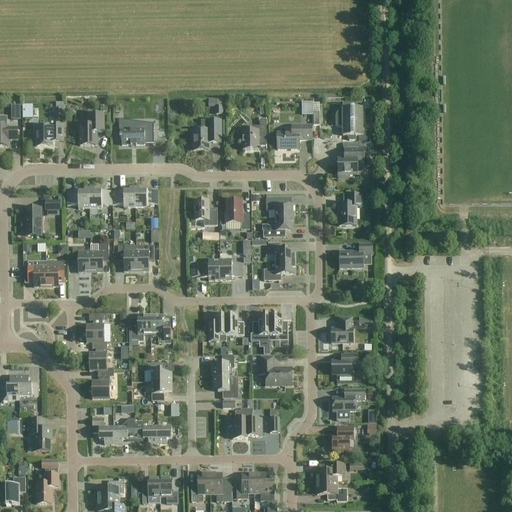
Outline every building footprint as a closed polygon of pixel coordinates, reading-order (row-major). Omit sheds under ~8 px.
[(20,107),(11,107),(11,121),(20,121),(20,107)] [(350,137),(352,139),(355,137),(362,137),(362,109),(342,109),(342,111),(341,111),(339,112),(338,113),(336,114),(335,116),(335,118),(335,127),(342,129),(342,137),(350,137)] [(54,110),(54,122),(64,122),(64,110),(56,110),(54,110)] [(79,127),(80,147),(97,147),(96,133),(103,133),(103,115),(88,116),(88,127),(79,127)] [(242,132),(243,152),(256,151),(256,148),(267,147),(266,121),(260,121),(260,127),(249,128),(245,132),(242,132)] [(209,152),(209,144),(221,144),(221,138),(220,122),(212,122),(201,122),(201,131),(193,131),(193,152),(209,152)] [(144,134),(151,134),(151,125),(144,125),(144,130),(119,131),(119,140),(121,140),(121,147),(131,147),(136,147),(136,146),(145,146),(144,134)] [(8,129),(8,128),(0,127),(0,148),(8,148),(8,141),(17,141),(17,129),(8,129)] [(51,127),(35,127),(35,139),(36,139),(37,148),(52,147),(52,143),(51,138),(55,138),(55,140),(62,140),(62,127),(55,127),(55,128),(51,128),(51,127)] [(277,134),(277,151),(299,151),(299,142),(312,142),(312,127),(292,127),(292,134),(277,134)] [(364,164),(364,150),(373,150),(372,144),(347,144),(347,150),(344,150),(344,159),(338,159),(338,176),(357,176),(357,164),(364,164)] [(147,189),(135,190),(135,210),(147,210),(147,207),(158,206),(158,192),(147,192),(147,189)] [(90,210),(89,190),(78,190),(78,193),(67,194),(67,208),(78,208),(78,211),(90,210)] [(101,190),(89,190),(90,210),(101,210),(101,207),(112,207),(112,193),(101,193),(101,190)] [(123,193),(112,193),(112,207),(123,207),(123,210),(135,210),(135,190),(123,190),(123,193)] [(338,206),(339,228),(356,227),(356,208),(362,208),(362,196),(346,196),(346,205),(338,206)] [(275,212),(275,219),(294,219),(294,214),(293,214),(293,206),(282,206),(282,199),(266,200),(266,212),(275,212)] [(209,210),(208,202),(195,203),(195,222),(204,222),(204,228),(217,227),(217,210),(209,210)] [(242,216),(242,202),(226,202),(226,215),(225,215),(225,225),(226,232),(241,232),(249,231),(249,215),(242,216)] [(45,203),(45,211),(60,211),(60,203),(58,203),(45,203)] [(25,210),(25,237),(41,237),(40,210),(25,210)] [(263,240),(277,239),(285,239),(285,232),(293,232),(293,225),(294,225),(294,219),(275,219),(275,227),(268,227),(268,232),(263,232),(263,240)] [(275,256),(275,263),(295,263),(295,250),(280,250),(280,245),(268,245),(268,256),(275,256)] [(98,254),(90,254),(91,274),(103,274),(103,264),(109,263),(108,246),(98,246),(98,254)] [(339,253),(339,270),(363,270),(363,257),(372,257),(372,246),(359,246),(359,253),(339,253)] [(136,248),(136,253),(136,274),(148,273),(148,263),(154,263),(154,247),(148,248),(143,248),(136,248)] [(91,274),(90,254),(84,254),(84,248),(72,249),(72,264),(78,264),(78,274),(91,274)] [(136,274),(136,253),(130,253),(129,248),(118,248),(118,263),(124,263),(124,274),(136,274)] [(191,278),(196,278),(196,280),(208,280),(208,283),(220,282),(220,262),(208,263),(208,266),(196,266),(196,267),(191,267),(191,278)] [(231,262),(220,262),(220,282),(232,282),(232,279),(243,279),(242,265),(231,265),(231,262)] [(46,289),(46,263),(34,263),(28,263),(28,279),(34,278),(34,289),(46,289)] [(46,263),(46,289),(58,289),(58,286),(64,286),(64,285),(64,263),(52,263),(46,263)] [(280,276),(295,276),(295,263),(275,263),(270,263),(270,271),(264,271),(264,283),(281,282),(280,276)] [(473,375),(511,374),(511,345),(511,336),(507,337),(506,301),(481,301),(481,298),(472,299),(473,375)] [(86,326),(86,333),(85,333),(84,334),(83,335),(84,337),(85,338),(86,338),(86,344),(92,344),(104,344),(104,326),(99,326),(99,322),(106,322),(106,316),(89,316),(89,322),(95,322),(95,326),(86,326)] [(270,343),(270,316),(258,316),(258,324),(252,324),(252,335),(250,335),(250,344),(259,344),(259,343),(270,343)] [(281,316),(270,316),(270,337),(288,336),(288,323),(282,323),(281,316)] [(208,324),(208,338),(208,343),(219,343),(226,343),(226,337),(226,317),(214,317),(214,324),(208,324)] [(237,317),(226,317),(226,337),(244,337),(243,324),(237,324),(237,317)] [(138,348),(138,343),(143,343),(143,336),(151,336),(151,318),(138,318),(138,331),(131,331),(131,332),(129,332),(129,353),(132,353),(132,348),(138,348)] [(151,318),(151,336),(158,336),(158,343),(164,343),(164,346),(171,345),(171,326),(164,326),(164,318),(151,318)] [(351,330),(351,320),(339,320),(339,330),(331,330),(332,345),(352,345),(352,330),(351,330)] [(89,355),(89,361),(87,361),(87,362),(86,364),(87,365),(87,366),(89,366),(89,373),(97,372),(107,372),(107,344),(104,344),(92,344),(92,351),(97,350),(97,354),(89,355)] [(332,376),(337,376),(337,386),(354,386),(354,375),(351,375),(351,368),(357,368),(357,356),(341,356),(342,362),(332,362),(332,376)] [(212,370),(212,379),(229,379),(229,370),(234,370),(234,357),(222,357),(222,365),(217,365),(217,370),(212,370)] [(273,370),(273,359),(261,359),(261,362),(258,362),(258,376),(266,376),(266,387),(291,387),(291,370),(273,370)] [(151,372),(151,384),(172,384),(172,374),(164,374),(164,365),(146,365),(146,372),(151,372)] [(92,383),(92,389),(90,389),(89,390),(89,392),(89,393),(90,394),(92,394),(92,401),(110,400),(109,378),(113,378),(113,372),(107,372),(97,372),(98,379),(100,379),(100,383),(92,383)] [(0,385),(0,405),(8,405),(8,398),(19,398),(19,378),(9,378),(10,385),(0,385)] [(29,378),(19,378),(19,398),(38,398),(38,385),(29,385),(29,378)] [(229,379),(212,379),(212,388),(217,388),(218,393),(222,393),(222,401),(234,400),(234,387),(229,388),(229,379)] [(172,384),(151,384),(151,402),(164,402),(164,393),(172,393),(172,384)] [(332,413),(336,413),(336,422),(350,422),(350,413),(355,413),(355,402),(364,402),(364,392),(350,392),(350,399),(344,399),(332,399),(332,413)] [(247,440),(247,432),(247,410),(241,411),(241,421),(235,421),(235,427),(232,427),(232,441),(247,440)] [(247,410),(247,432),(247,440),(247,439),(262,438),(262,420),(253,420),(252,410),(247,410)] [(113,446),(113,429),(104,430),(104,420),(92,420),(92,435),(99,435),(99,441),(104,441),(104,446),(113,446)] [(269,420),(269,435),(279,435),(279,420),(269,420)] [(44,430),(44,421),(28,421),(28,437),(33,436),(33,453),(50,453),(50,439),(52,439),(52,430),(44,430)] [(120,430),(113,429),(113,446),(123,446),(123,441),(130,441),(135,441),(135,426),(135,421),(128,421),(123,426),(120,430)] [(135,441),(143,441),(148,441),(148,446),(157,446),(157,429),(148,429),(148,424),(143,424),(143,426),(135,426),(135,441)] [(368,436),(376,436),(376,426),(368,426),(368,436)] [(172,429),(157,429),(157,446),(167,446),(167,441),(172,441),(172,429)] [(332,453),(349,453),(349,457),(358,457),(358,429),(357,429),(354,429),(337,429),(337,438),(335,439),(332,439),(332,453)] [(316,472),(316,484),(337,484),(336,478),(344,477),(344,466),(327,466),(327,472),(316,472)] [(248,495),(254,495),(254,475),(242,475),(242,485),(236,485),(236,501),(248,501),(248,495)] [(254,475),(254,495),(260,495),(260,503),(274,503),(274,484),(266,485),(266,475),(254,475)] [(52,489),(58,489),(58,476),(45,476),(45,485),(36,485),(37,506),(52,506),(52,489)] [(210,496),(209,476),(197,476),(198,487),(191,487),(191,504),(203,504),(203,496),(210,496)] [(222,476),(209,476),(210,496),(216,496),(216,504),(232,504),(231,490),(222,490),(222,476)] [(19,506),(19,494),(25,494),(25,479),(13,480),(13,486),(5,486),(5,492),(3,492),(3,500),(5,500),(5,506),(19,506)] [(160,499),(166,499),(167,506),(178,506),(178,494),(172,494),(172,480),(160,481),(160,499)] [(142,506),(154,506),(160,506),(160,499),(160,481),(148,481),(148,494),(142,494),(142,506)] [(98,490),(98,501),(118,501),(118,495),(124,495),(124,483),(108,483),(108,489),(98,490)] [(337,484),(316,484),(317,496),(327,496),(327,502),(336,502),(336,504),(347,504),(347,491),(337,491),(337,484)] [(98,511),(123,511),(124,507),(118,508),(118,501),(98,501),(98,511)]
